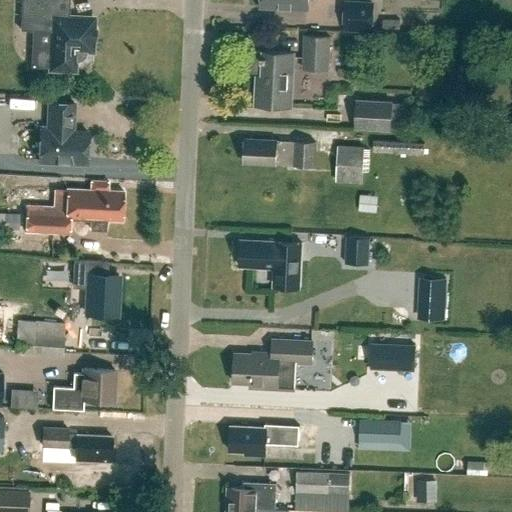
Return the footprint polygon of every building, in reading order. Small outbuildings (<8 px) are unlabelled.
[(76,25),(72,25),(69,21),(69,0),(22,0),(21,31),(33,32),(32,66),(52,67),(52,70),(70,71),(71,63),(78,64),(83,62),(86,59),(88,55),(88,47),(92,48),(94,23),(76,22),(76,25)] [(260,0),(260,9),(308,11),(308,0),(260,0)] [(373,32),(374,2),(345,0),(343,31),(373,32)] [(329,72),(331,37),(303,36),(302,70),(329,72)] [(262,54),(254,54),(250,56),(247,59),(247,68),(249,72),(253,74),(262,75),(261,83),(257,82),(256,105),(290,107),(293,55),(262,54)] [(407,127),(408,103),(393,103),(393,101),(356,99),(355,128),(391,130),(391,127),(407,127)] [(72,133),(73,105),(48,103),(47,131),(39,131),(38,163),(86,165),(87,133),(72,133)] [(278,142),(246,140),(244,163),(276,165),(276,166),(315,168),(316,143),(278,141),(278,142)] [(424,154),(425,143),(373,140),(373,152),(424,154)] [(362,183),(363,149),(338,148),(336,182),(362,183)] [(28,209),(27,235),(71,236),(71,222),(91,222),(92,233),(106,233),(107,223),(123,223),(124,194),(103,193),(104,184),(91,184),(91,193),(68,192),(67,194),(56,193),(55,210),(28,209)] [(369,266),(370,238),(346,237),(345,264),(369,266)] [(239,267),(274,268),(273,286),(301,287),(302,243),(293,243),(276,242),(240,240),(239,267)] [(117,315),(119,278),(104,277),(105,262),(74,261),(72,286),(87,287),(86,313),(117,315)] [(423,294),(446,295),(446,279),(424,278),(423,294)] [(62,357),(64,324),(17,320),(15,353),(62,357)] [(314,340),(285,339),(275,339),(274,352),(263,352),(263,354),(237,353),(235,382),(252,383),(252,388),(279,389),(296,390),(297,363),(313,363),(314,340)] [(372,344),(371,368),(414,370),(415,345),(372,344)] [(53,387),(52,409),(82,410),(83,399),(113,400),(114,370),(83,369),(83,374),(73,373),(73,388),(53,387)] [(31,405),(32,388),(6,388),(6,405),(31,405)] [(361,420),(361,440),(400,442),(401,422),(361,420)] [(109,460),(110,435),(66,433),(66,428),(41,426),(41,444),(76,446),(75,459),(109,460)] [(265,456),(266,429),(231,428),(230,451),(245,452),(244,455),(265,456)] [(402,467),(402,452),(353,451),(353,466),(402,467)] [(488,462),(468,461),(467,473),(487,474),(488,462)] [(349,511),(349,495),(350,474),(297,472),(296,493),(296,509),(349,511)] [(436,497),(436,481),(420,481),(420,497),(436,497)] [(228,506),(275,508),(276,484),(252,483),(251,490),(228,489),(228,506)] [(0,511),(27,511),(29,490),(0,489),(0,511)]
